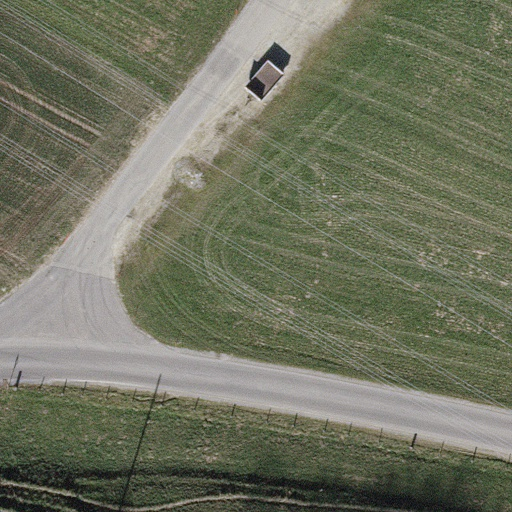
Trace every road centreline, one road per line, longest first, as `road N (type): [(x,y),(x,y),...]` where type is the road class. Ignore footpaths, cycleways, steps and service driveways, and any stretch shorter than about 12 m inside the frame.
road 1 (unclassified): [(511,436),(344,400),(31,351),(0,355)]
road 2 (track): [(31,351),(100,233),(268,0)]
